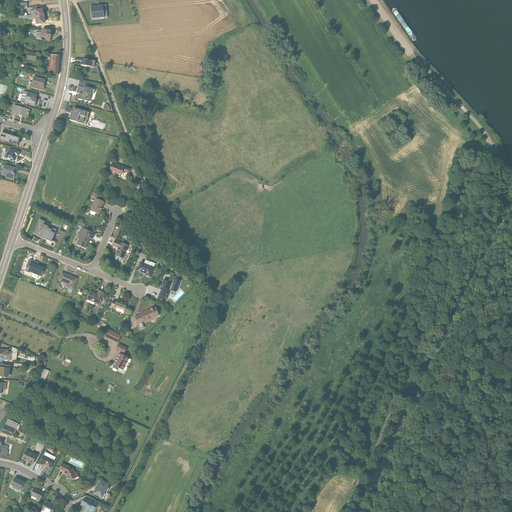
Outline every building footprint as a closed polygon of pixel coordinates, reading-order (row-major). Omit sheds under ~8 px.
[(106,4),(90,6),(91,18),(104,17),(104,16),(107,16),(106,4)] [(34,17),(44,16),(43,10),(42,11),(42,8),(38,9),(33,10),(34,17)] [(34,17),(35,24),(44,23),(44,21),(44,16),(34,17)] [(40,37),(40,30),(33,30),(32,37),(34,37),(34,39),(41,40),(41,37),(40,37)] [(26,60),(37,62),(38,55),(27,53),(26,60)] [(48,74),(57,75),(60,56),(50,55),(48,74)] [(94,60),(81,58),(80,65),(89,67),(89,70),(97,71),(96,67),(93,66),(94,60)] [(30,87),(43,91),(45,84),(44,84),(45,80),(34,77),(30,87)] [(80,94),(78,99),(88,101),(91,90),(78,86),(76,93),(80,94)] [(27,92),(24,103),(35,106),(37,99),(36,99),(37,95),(27,92)] [(11,113),(27,118),(30,111),(14,106),(11,113)] [(89,113),(73,108),(70,120),(82,124),(84,117),(87,118),(89,113)] [(0,138),(0,140),(9,143),(10,140),(18,143),(19,138),(2,133),(0,138)] [(5,160),(14,162),(16,156),(18,157),(19,152),(8,149),(5,160)] [(128,174),(130,169),(112,162),(108,172),(120,177),(122,171),(128,174)] [(4,165),(1,176),(13,179),(14,174),(12,173),(14,168),(4,165)] [(104,202),(95,199),(90,211),(99,215),(104,202)] [(44,222),(39,220),(33,232),(32,234),(43,238),(51,242),(56,230),(43,225),(44,222)] [(79,239),(76,245),(86,249),(89,239),(92,240),(94,233),(81,228),(77,238),(79,239)] [(114,256),(122,259),(128,246),(114,240),(112,246),(117,248),(114,256)] [(25,272),(28,273),(40,278),(43,269),(40,268),(40,267),(38,266),(39,263),(32,261),(31,264),(28,263),(25,272)] [(155,264),(145,261),(144,263),(140,262),(136,271),(145,274),(145,276),(150,278),(155,264)] [(78,279),(61,272),(58,281),(69,285),(68,288),(73,290),(78,279)] [(173,284),(163,280),(159,290),(161,290),(159,295),(167,298),(170,291),(176,293),(180,281),(174,279),(173,284)] [(98,307),(102,300),(103,300),(106,295),(104,294),(104,293),(98,291),(97,293),(90,291),(86,300),(94,303),(93,305),(98,307)] [(124,311),(127,303),(118,299),(116,302),(113,300),(110,307),(114,309),(114,307),(124,311)] [(149,320),(159,317),(155,307),(140,313),(140,314),(134,317),(137,325),(149,320)] [(120,337),(108,331),(105,337),(117,343),(120,337)] [(127,348),(118,344),(116,350),(124,354),(127,348)] [(0,349),(0,359),(11,361),(12,352),(8,352),(8,350),(0,349)] [(113,366),(123,371),(129,359),(119,354),(113,366)] [(10,366),(0,365),(0,376),(8,378),(10,366)] [(45,380),(50,370),(44,367),(39,377),(45,380)] [(7,420),(0,432),(11,437),(14,429),(15,430),(18,424),(7,420)] [(2,440),(0,439),(0,454),(7,456),(8,451),(7,451),(8,446),(1,445),(2,440)] [(37,456),(26,450),(21,459),(32,465),(37,456)] [(54,461),(43,455),(39,464),(42,466),(43,465),(50,469),(54,461)] [(65,472),(64,473),(64,474),(65,475),(66,475),(68,481),(78,477),(76,472),(75,473),(72,468),(71,469),(70,467),(62,463),(59,470),(65,472)] [(10,484),(20,489),(24,482),(14,477),(10,484)] [(102,498),(109,484),(99,479),(92,493),(102,498)] [(43,493),(34,488),(30,496),(40,501),(43,493)] [(89,501),(83,498),(80,506),(85,508),(83,511),(87,511),(93,511),(97,505),(92,502),(92,501),(89,500),(89,501)] [(52,504),(46,501),(41,510),(44,511),(53,511),(56,507),(51,504),(52,504)]
